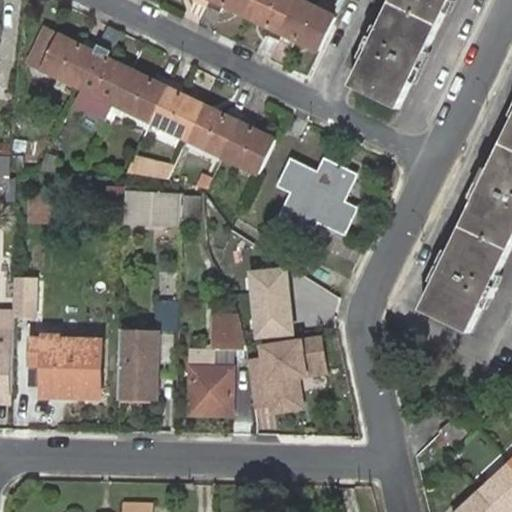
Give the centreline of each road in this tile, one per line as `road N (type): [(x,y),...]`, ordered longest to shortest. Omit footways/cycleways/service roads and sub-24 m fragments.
road 1 (residential): [(401,470),(0,457)]
road 2 (residential): [(441,161),(87,0)]
road 3 (residential): [(401,470),(370,324),(441,161)]
road 4 (residential): [(441,161),(511,8)]
